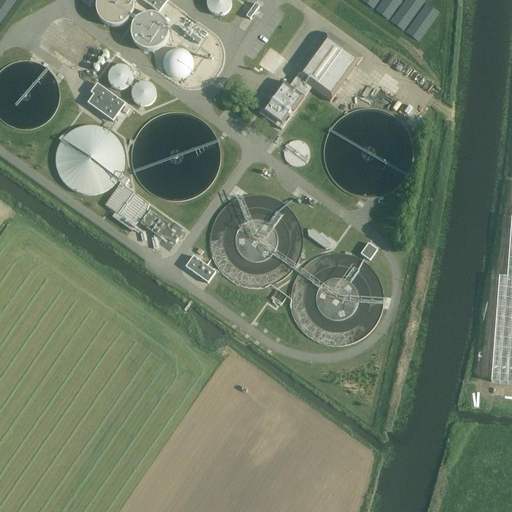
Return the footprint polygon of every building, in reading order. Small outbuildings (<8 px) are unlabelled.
[(132,19),(133,16),(134,13),(134,11),(134,8),(134,5),(133,2),(131,0),(97,0),(97,1),(96,4),(95,7),(95,10),(96,12),(96,15),(97,18),(99,20),(100,22),(102,24),(105,26),(107,27),(110,28),(113,29),(116,29),(118,28),(121,28),(124,27),(126,25),(128,23),(130,21),(132,19)] [(167,0),(140,0),(159,13),(168,0),(167,0)] [(230,11),(231,9),(231,8),(231,6),(231,4),(231,2),(231,0),(230,0),(207,0),(207,2),(207,3),(206,5),(207,7),(207,9),(208,10),(209,12),(210,13),(211,15),(212,16),(214,17),(216,17),(218,18),(220,18),(221,17),(223,17),(225,16),(226,15),(228,14),(229,13),(230,11)] [(377,0),(382,5),(374,12),(420,42),(439,13),(425,4),(427,0),(377,0)] [(255,4),(246,17),(250,20),(259,7),(255,4)] [(345,26),(353,17),(336,4),(329,13),(345,26)] [(167,44),(169,41),(169,38),(170,36),(170,33),(169,30),(169,27),(167,25),(166,22),(164,20),(162,19),(159,17),(157,16),(154,15),(151,15),(148,15),(145,16),(143,17),(140,18),(138,20),(136,22),(134,24),(133,26),(132,29),(131,32),(131,34),(131,37),(132,40),(133,43),(134,45),(136,47),(138,49),(141,51),(143,52),(146,53),(149,54),(151,54),(154,53),(157,53),(159,51),(162,50),(164,48),(166,46),(167,44)] [(181,27),(179,31),(198,45),(201,41),(189,33),(181,27)] [(351,50),(337,40),(329,34),(296,78),(297,79),(291,88),(283,82),(272,97),(274,99),(271,103),(269,101),(259,114),(282,131),(291,118),(295,118),(294,114),(311,90),(319,95),(331,103),(363,59),(351,50)] [(191,72),(192,70),(193,68),(193,65),(193,63),(193,61),(192,59),(191,57),(190,55),(188,53),(187,52),(185,51),(183,50),(180,49),(178,49),(176,49),(174,50),(172,50),(170,51),(168,53),(166,54),(165,56),(164,58),(163,60),(162,62),(162,65),(162,67),(163,69),(164,71),(165,73),(166,75),(168,76),(170,78),(172,79),(174,79),(176,80),(178,80),(181,80),(183,79),(185,78),(187,77),(189,76),(190,74),(191,72)] [(131,84),(132,82),(133,80),(133,79),(133,77),(133,75),(132,73),(131,71),(130,70),(129,68),(127,67),(126,66),(124,65),(122,65),(120,65),(118,65),(116,66),(114,66),(113,67),(111,69),(110,70),(109,72),(108,73),(108,75),(107,77),(107,79),(108,81),(108,83),(109,84),(110,86),(112,87),(113,89),(115,90),(117,90),(119,91),(120,91),(122,91),(124,90),(126,89),(128,88),(129,87),(130,86),(131,84)] [(155,101),(156,100),(156,98),(156,96),(156,95),(156,94),(156,92),(155,90),(155,88),(153,87),(152,85),(151,84),(149,84),(147,83),(145,82),(143,82),(141,82),(140,83),(138,84),(136,85),(135,86),(133,87),(132,89),(131,91),(131,92),(131,94),(131,96),(131,98),(132,100),(133,102),(134,103),(135,105),(137,106),(138,107),(140,107),(142,108),(144,108),(146,108),(148,107),(149,107),(151,106),(153,104),(154,103),(155,101)] [(94,96),(88,104),(113,122),(126,105),(97,85),(91,94),(94,96)] [(121,177),(123,172),(125,168),(125,162),(125,159),(125,157),(124,152),(123,147),(120,143),(117,139),(114,135),(110,132),(106,130),(100,128),(95,126),(90,126),(85,127),(80,128),(76,130),(71,133),(67,136),(64,140),(61,144),(59,149),(57,154),(57,159),(57,164),(58,169),(59,174),(62,178),(64,182),(68,186),(72,189),(77,192),(82,194),(87,195),(92,195),(97,194),(102,193),(107,191),(111,189),(115,185),(118,181),(121,177)] [(313,231),(307,232),(308,237),(326,250),(332,249),(331,243),(326,240),(313,231)] [(369,244),(361,255),(370,261),(377,251),(369,244)] [(192,260),(186,268),(208,284),(213,277),(216,273),(201,262),(194,257),(192,260)]
